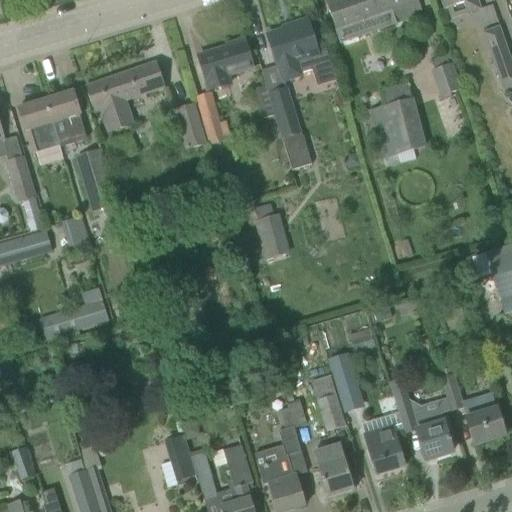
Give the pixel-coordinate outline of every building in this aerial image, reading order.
[(335,0),(326,3),(333,22),(336,32),(340,44),(396,25),(395,21),(421,12),(418,3),(417,0),(335,0)] [(441,0),(445,9),(464,4),(467,13),(479,9),(477,0),(476,0),(441,0)] [(293,29),(267,36),(273,55),(276,67),(277,67),(282,82),(300,77),(299,75),(330,65),(326,51),(317,54),(307,21),(292,26),(293,29)] [(209,91),(225,86),(231,84),(228,76),(252,69),(244,40),(226,45),(227,48),(198,57),(209,91)] [(504,43),(490,48),(505,91),(511,88),(511,64),(511,63),(504,43)] [(108,135),(125,129),(135,125),(127,102),(165,89),(156,63),(85,88),(93,113),(100,111),(108,135)] [(432,68),(437,94),(459,90),(453,63),(432,68)] [(426,148),(408,84),(381,92),(385,106),(368,111),(382,160),(398,155),(400,165),(416,160),(414,152),(426,148)] [(265,86),(252,89),(262,120),(275,116),(268,95),(265,86)] [(288,89),(268,95),(275,116),(292,172),(312,165),(288,89)] [(73,92),(45,101),(52,123),(56,137),(59,147),(87,138),(84,128),(78,111),(73,92)] [(45,101),(18,109),(24,128),(29,145),(32,155),(35,154),(59,147),(56,137),(52,123),(45,101)] [(175,111),(187,150),(206,145),(194,105),(175,111)] [(99,151),(75,158),(93,218),(117,211),(99,151)] [(7,163),(19,203),(23,202),(28,219),(27,219),(31,233),(44,229),(23,158),(7,163)] [(255,222),(265,261),(290,255),(279,215),(274,217),(271,205),(255,209),(258,221),(255,222)] [(88,243),(81,217),(61,223),(69,248),(88,243)] [(0,267),(52,252),(46,233),(0,246),(0,267)] [(511,245),(484,254),(504,316),(511,313),(511,245)] [(85,306),(40,320),(46,341),(80,331),(79,330),(108,321),(100,290),(82,295),(85,306)] [(460,292),(453,303),(463,310),(470,299),(460,292)] [(125,327),(149,319),(142,296),(118,304),(125,327)] [(354,353),(375,346),(370,329),(349,336),(354,353)] [(348,354),(328,360),(339,393),(345,414),(355,411),(349,392),(359,389),(348,354)] [(438,372),(446,399),(450,412),(464,408),(467,419),(466,419),(474,446),(505,437),(492,394),(462,403),(451,368),(438,372)] [(311,380),(314,398),(329,395),(326,377),(311,380)] [(402,380),(389,384),(390,388),(398,414),(403,430),(403,431),(416,427),(420,426),(421,431),(416,432),(419,442),(425,461),(452,453),(449,442),(451,441),(450,438),(448,438),(446,434),(441,415),(450,412),(446,399),(421,407),(411,411),(408,401),(403,385),(402,380)] [(335,395),(317,400),(328,433),(346,427),(335,395)] [(282,447),(254,455),(258,468),(263,486),(268,485),(276,511),(286,511),(305,507),(299,487),(296,476),(290,456),(301,453),(294,429),(288,412),(280,414),(285,430),(278,432),(282,447)] [(404,467),(398,448),(394,433),(403,430),(398,414),(366,424),(363,430),(376,476),(404,467)] [(175,483),(196,476),(191,457),(184,436),(163,444),(175,483)] [(341,446),(324,451),(314,454),(318,467),(327,499),(354,491),(341,446)] [(194,456),(191,457),(196,476),(204,502),(217,499),(220,508),(219,508),(220,511),(253,511),(246,486),(252,484),(241,447),(223,453),(232,481),(227,483),(229,491),(217,494),(205,454),(204,454),(202,451),(193,453),(194,456)] [(34,477),(24,448),(11,453),(21,482),(34,477)] [(100,511),(109,511),(97,468),(87,471),(100,511)] [(79,511),(100,511),(87,471),(68,477),(79,511)] [(60,511),(53,490),(41,494),(45,504),(42,508),(43,511),(60,511)] [(23,511),(20,501),(6,506),(8,511),(23,511)]
